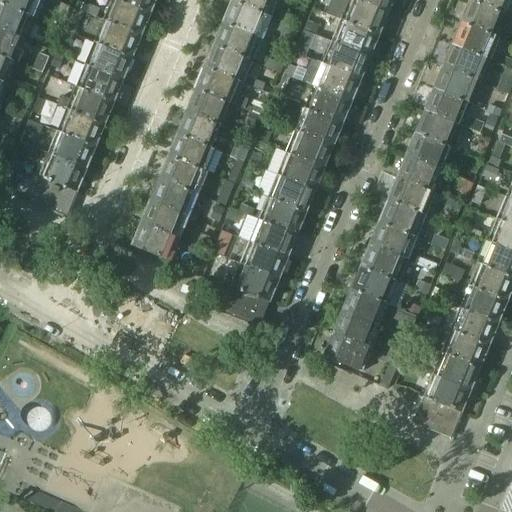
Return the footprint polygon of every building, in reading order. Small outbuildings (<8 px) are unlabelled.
[(0,0),(0,5),(32,19),(39,0),(0,0)] [(149,15),(121,3),(113,0),(111,0),(103,21),(112,25),(140,36),(149,15)] [(155,0),(113,0),(121,3),(149,15),(155,0)] [(232,0),(232,2),(270,17),(277,0),(232,0)] [(387,13),(360,2),(354,0),(348,0),(340,20),(351,25),(378,36),(387,13)] [(392,0),(354,0),(360,2),(387,13),(392,0)] [(470,0),(461,23),(499,39),(508,16),(470,0)] [(511,0),(470,0),(508,16),(511,5),(511,0)] [(232,2),(223,24),(261,40),(270,17),(232,2)] [(77,3),(74,10),(82,13),(85,14),(88,7),(77,3)] [(0,5),(0,31),(23,40),(32,19),(0,5)] [(88,7),(86,14),(95,18),(98,11),(88,7)] [(74,10),(65,32),(73,35),(82,13),(74,10)] [(279,14),(276,20),(287,24),(289,19),(279,14)] [(378,36),(351,25),(340,20),(331,43),(342,47),(369,58),(378,36)] [(140,36),(112,25),(103,21),(93,44),(103,48),(131,59),(140,36)] [(280,22),(277,30),(283,32),(286,25),(280,22)] [(461,23),(452,44),(490,60),(499,39),(461,23)] [(223,24),(214,46),(252,62),(261,40),(223,24)] [(283,32),(278,45),(289,50),(298,30),(286,25),(283,32)] [(0,31),(0,57),(14,63),(23,40),(0,31)] [(305,58),(314,36),(303,31),(294,53),(305,58)] [(369,58),(342,47),(331,43),(322,65),(333,69),(359,80),(369,58)] [(131,59),(103,48),(93,44),(84,65),(94,69),(122,81),(131,59)] [(452,44),(443,67),(481,83),(490,60),(452,44)] [(214,46),(204,69),(242,84),(252,62),(214,46)] [(38,53),(31,70),(41,74),(48,58),(38,53)] [(0,57),(0,83),(5,85),(14,63),(0,57)] [(122,81),(94,69),(84,65),(75,88),(113,103),(122,81)] [(289,65),(285,76),(289,77),(292,79),(296,68),(289,65)] [(359,80),(333,69),(322,65),(313,87),(324,92),(350,103),(359,80)] [(443,67),(434,89),(471,105),(481,83),(443,67)] [(204,69),(195,91),(233,107),(242,84),(204,69)] [(498,88),(508,92),(511,82),(511,73),(505,70),(498,88)] [(285,76),(279,90),(283,92),(289,77),(285,76)] [(251,80),(249,87),(259,91),(262,85),(251,80)] [(350,103),(324,92),(313,87),(303,110),(314,114),(341,125),(350,103)] [(103,126),(113,103),(75,88),(70,100),(66,110),(103,126)] [(434,89),(424,112),(462,128),(471,105),(434,89)] [(195,91),(186,113),(224,129),(233,107),(195,91)] [(66,110),(70,100),(62,97),(58,107),(66,110)] [(38,99),(32,113),(41,116),(46,102),(38,99)] [(253,106),(252,107),(250,113),(261,118),(265,110),(253,106)] [(94,148),(103,126),(66,110),(57,132),(67,136),(94,148)] [(341,125),(314,114),(303,110),(294,132),(305,136),(332,147),(341,125)] [(424,112),(415,134),(453,149),(462,128),(424,112)] [(186,113),(177,135),(215,151),(224,129),(186,113)] [(39,137),(43,127),(38,125),(29,121),(25,131),(39,137)] [(472,125),(469,131),(480,135),(482,129),(472,125)] [(94,148),(67,136),(57,132),(48,154),(58,158),(85,170),(94,148)] [(332,147),(305,136),(294,132),(285,154),(296,159),(323,170),(332,147)] [(415,134),(406,156),(444,172),(453,149),(415,134)] [(177,135),(168,158),(206,174),(215,151),(177,135)] [(482,136),(476,148),(486,152),(491,140),(482,136)] [(511,148),(511,141),(500,137),(498,142),(506,146),(511,148)] [(236,140),(230,156),(243,161),(249,145),(236,140)] [(0,150),(0,163),(4,165),(5,162),(9,154),(0,150)] [(248,165),(259,169),(264,171),(269,160),(253,153),(248,165)] [(85,170),(58,158),(48,154),(38,177),(48,181),(76,192),(85,170)] [(323,170),(296,159),(285,154),(276,176),(287,181),(314,192),(323,170)] [(489,155),(486,163),(497,167),(500,160),(497,158),(489,155)] [(406,156),(397,178),(435,194),(444,172),(406,156)] [(168,158),(159,180),(197,195),(206,174),(168,158)] [(243,162),(236,160),(235,159),(226,182),(234,185),(243,162)] [(11,164),(9,168),(19,172),(20,173),(23,164),(13,160),(11,164)] [(314,192),(287,181),(276,176),(267,199),(278,203),(304,214),(314,192)] [(76,192),(48,181),(38,177),(28,202),(66,217),(76,192)] [(397,178),(388,201),(426,216),(435,194),(397,178)] [(473,184),(461,179),(460,178),(455,191),(467,196),(473,184)] [(192,208),(197,195),(159,180),(150,202),(188,218),(192,208)] [(224,181),(215,203),(225,207),(234,185),(226,182),(224,181)] [(250,192),(253,185),(241,181),(239,187),(250,192)] [(477,185),(470,203),(479,206),(486,189),(477,185)] [(511,199),(505,197),(496,219),(507,224),(511,225),(511,199)] [(304,214),(278,203),(267,199),(258,220),(296,236),(304,214)] [(388,201),(379,223),(416,239),(426,216),(388,201)] [(178,240),(188,218),(150,202),(141,224),(178,240)] [(215,206),(209,221),(217,224),(223,210),(215,206)] [(200,211),(192,208),(188,218),(196,221),(200,211)] [(236,230),(242,212),(231,208),(225,226),(236,230)] [(511,225),(507,224),(496,219),(487,241),(497,246),(511,251),(511,225)] [(286,258),(296,236),(258,220),(252,235),(249,243),(286,258)] [(379,223),(370,245),(408,260),(416,239),(379,223)] [(132,246),(160,258),(169,262),(178,240),(141,224),(132,246)] [(215,229),(202,224),(193,246),(206,251),(215,229)] [(472,229),(470,234),(480,239),(482,233),(472,229)] [(223,250),(229,235),(220,231),(214,246),(223,250)] [(511,251),(497,246),(487,241),(477,264),(488,268),(511,277),(511,251)] [(277,280),(286,258),(249,243),(240,265),(251,270),(277,280)] [(370,245),(361,267),(398,283),(408,260),(370,245)] [(463,251),(461,257),(471,261),(473,255),(463,251)] [(221,257),(217,256),(214,254),(209,265),(216,268),(221,257)] [(436,266),(427,262),(417,258),(415,263),(425,268),(434,271),(436,266)] [(511,287),(511,277),(488,268),(477,264),(469,285),(479,290),(506,301),(511,287)] [(277,280),(251,270),(240,265),(230,287),(242,292),(268,303),(277,280)] [(453,266),(448,277),(459,281),(463,270),(453,266)] [(392,298),(398,283),(361,267),(351,290),(389,305),(397,308),(399,301),(392,298)] [(506,301),(479,290),(469,285),(459,308),(470,312),(497,323),(506,301)] [(268,303),(242,292),(230,287),(220,313),(258,328),(268,303)] [(351,290),(342,312),(380,327),(389,305),(351,290)] [(453,305),(455,299),(445,295),(434,290),(431,296),(442,301),(453,305)] [(408,304),(406,311),(417,315),(420,309),(408,304)] [(497,323),(470,312),(459,308),(450,330),(488,346),(497,323)] [(342,312),(333,334),(371,349),(380,327),(342,312)] [(401,312),(397,322),(411,329),(415,318),(401,312)] [(439,326),(442,320),(425,313),(422,318),(439,326)] [(479,368),(488,346),(450,330),(441,352),(452,357),(479,368)] [(376,354),(370,351),(371,349),(333,334),(324,357),(361,372),(360,376),(375,383),(377,376),(369,374),(376,354)] [(427,339),(424,345),(434,350),(437,343),(427,339)] [(402,355),(391,350),(380,346),(378,352),(399,361),(402,355)] [(399,361),(378,352),(375,359),(386,363),(397,368),(399,361)] [(479,368),(452,357),(441,352),(432,374),(443,379),(470,390),(479,368)] [(404,363),(410,366),(414,367),(416,362),(406,357),(404,363)] [(422,378),(425,372),(414,367),(410,366),(408,372),(422,378)] [(470,390),(443,379),(432,374),(423,397),(434,402),(460,413),(470,390)] [(460,413),(434,402),(423,397),(412,423),(450,439),(460,413)] [(82,511),(35,491),(29,503),(49,511),(82,511)]
